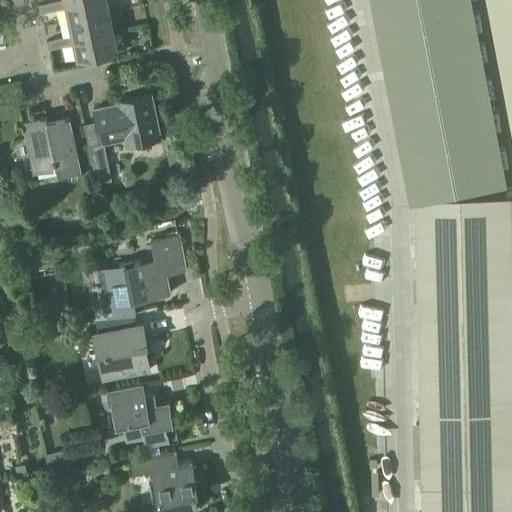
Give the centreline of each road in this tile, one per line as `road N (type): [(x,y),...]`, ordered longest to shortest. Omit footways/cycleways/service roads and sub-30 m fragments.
road 1 (unclassified): [(265,301),(201,0)]
road 2 (residential): [(235,511),(197,315),(265,301)]
road 3 (unclassified): [(304,511),(265,301)]
